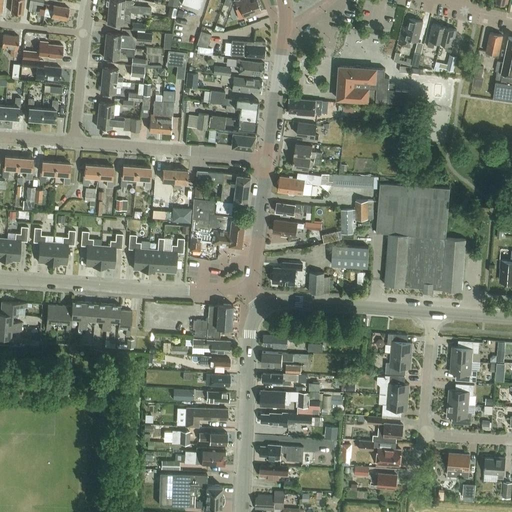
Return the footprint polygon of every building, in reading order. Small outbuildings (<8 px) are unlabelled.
[(23,13),(24,0),(12,0),(11,12),(23,13)] [(29,0),(28,11),(31,11),(32,3),(42,5),(43,0),(29,0)] [(109,0),(108,10),(130,12),(131,7),(124,7),(125,0),(109,0)] [(182,0),(182,3),(198,9),(201,0),(182,0)] [(243,17),(260,12),(256,0),(255,0),(250,2),(249,0),(239,0),(234,2),(236,8),(240,7),(243,17)] [(45,10),(44,15),(51,17),(67,19),(69,7),(53,5),(46,4),(45,10)] [(175,16),(177,8),(169,6),(168,14),(175,16)] [(130,22),(130,12),(108,10),(107,23),(123,24),(123,21),(130,22)] [(239,18),(228,22),(231,28),(241,25),(239,18)] [(419,42),(423,21),(409,18),(407,27),(402,26),(398,43),(411,46),(412,40),(417,41),(419,42)] [(433,24),(428,45),(434,47),(435,42),(441,43),(445,27),(433,24)] [(445,27),(441,43),(447,44),(445,50),(451,51),(457,30),(445,27)] [(201,30),(197,44),(207,47),(211,34),(201,30)] [(137,31),(136,39),(151,40),(151,32),(137,31)] [(122,34),(122,33),(106,32),(105,45),(120,46),(135,48),(135,42),(129,35),(122,34)] [(490,32),(486,51),(494,53),(493,56),(499,57),(499,54),(503,35),(490,32)] [(18,47),(19,35),(3,34),(2,46),(11,47),(10,55),(17,56),(17,47),(18,47)] [(511,73),(511,36),(509,36),(504,62),(498,61),(496,71),(498,71),(511,73)] [(232,39),(231,54),(264,57),(265,41),(254,40),(254,41),(232,39)] [(48,43),(48,41),(40,40),(39,51),(38,54),(62,57),(63,45),(48,43)] [(135,48),(120,46),(105,45),(104,57),(119,58),(120,51),(126,51),(125,55),(134,56),(135,48)] [(38,54),(39,51),(23,49),(22,57),(38,59),(38,54)] [(168,50),(166,64),(185,66),(187,52),(168,50)] [(418,66),(421,53),(415,52),(411,64),(418,66)] [(454,70),(457,56),(450,54),(447,68),(454,70)] [(21,65),(34,67),(35,59),(22,58),(21,65)] [(237,59),(236,66),(240,67),(239,73),(251,74),(252,72),(263,74),(264,62),(237,59)] [(436,61),(434,70),(442,71),(443,67),(440,66),(441,62),(436,61)] [(60,79),(61,67),(37,64),(36,78),(44,79),(44,77),(51,78),(51,80),(58,80),(58,78),(60,79)] [(144,77),(145,65),(132,64),(130,75),(144,77)] [(230,74),(231,66),(214,64),(213,72),(230,74)] [(476,64),(474,75),(482,77),(484,66),(476,64)] [(389,82),(389,77),(385,76),(386,68),(340,65),(337,98),(409,103),(410,89),(396,88),(397,82),(389,82)] [(123,77),(118,76),(118,68),(103,67),(102,79),(117,81),(122,81),(123,77)] [(187,70),(185,85),(195,86),(197,72),(187,70)] [(511,73),(498,71),(494,97),(511,99),(511,73)] [(474,75),(472,84),(482,86),(484,78),(481,77),(474,75)] [(261,91),(262,79),(238,76),(238,77),(233,76),(232,89),(249,91),(249,90),(261,91)] [(122,81),(117,81),(102,79),(100,91),(116,93),(117,86),(122,86),(122,81)] [(224,97),(225,91),(211,89),(209,101),(227,104),(257,107),(258,99),(241,97),(237,97),(237,98),(224,97)] [(143,93),(138,93),(128,92),(128,99),(142,101),(143,94),(143,93)] [(5,105),(5,117),(18,118),(19,106),(20,106),(21,97),(15,96),(15,106),(5,105)] [(28,97),(28,106),(29,106),(28,118),(41,119),(43,108),(33,107),(34,98),(28,97)] [(290,98),(289,112),(300,113),(300,114),(315,115),(315,112),(322,113),(322,112),(327,113),(328,101),(323,101),(323,100),(316,100),(290,98)] [(43,108),(41,119),(55,120),(56,109),(57,109),(58,100),(53,99),(52,108),(43,108)] [(161,114),(162,106),(162,100),(154,100),(153,113),(150,113),(149,130),(160,131),(161,114)] [(161,114),(160,131),(171,132),(172,115),(169,115),(170,101),(162,100),(162,106),(161,114)] [(98,114),(114,115),(115,102),(100,101),(98,114)] [(256,119),(257,107),(227,104),(226,109),(240,111),(239,117),(256,119)] [(208,113),(198,112),(196,127),(206,129),(208,113)] [(124,116),(114,115),(98,114),(97,126),(112,127),(113,124),(123,125),(124,116)] [(256,119),(239,117),(211,114),(210,125),(224,127),(224,122),(238,124),(238,127),(256,129),(257,120),(256,119)] [(140,118),(136,117),(130,117),(129,123),(131,123),(131,129),(139,130),(140,118)] [(318,141),(319,135),(316,134),(317,124),(299,121),(297,134),(304,135),(303,139),(318,141)] [(253,148),(255,133),(217,129),(215,141),(237,144),(236,146),(253,148)] [(295,155),(315,157),(316,151),(312,151),(313,145),(296,142),(295,155)] [(4,167),(3,176),(8,177),(9,168),(18,168),(19,156),(5,155),(4,167)] [(314,164),(315,157),(295,155),(293,167),(309,169),(310,163),(314,164)] [(19,156),(18,168),(27,169),(26,178),(31,179),(32,170),(32,169),(33,157),(19,156)] [(41,172),(40,181),(46,181),(46,173),(55,174),(56,161),(42,160),(41,172)] [(56,161),(55,174),(64,174),(63,183),(69,183),(70,175),(69,175),(70,163),(56,161)] [(83,176),(83,184),(88,185),(89,176),(98,177),(99,165),(85,164),(84,176),(83,176)] [(99,165),(98,177),(107,178),(106,186),(112,187),(113,178),(112,178),(113,166),(99,165)] [(121,176),(121,185),(126,186),(127,177),(136,178),(137,166),(123,165),(122,176),(121,176)] [(137,166),(136,178),(145,178),(145,187),(150,187),(151,179),(150,179),(151,166),(137,166)] [(174,181),(175,168),(163,167),(162,180),(174,181)] [(174,187),(177,187),(179,188),(180,181),(187,182),(188,169),(175,168),(174,181),(174,187)] [(196,170),(195,196),(202,196),(204,183),(203,183),(203,180),(223,181),(220,199),(217,199),(215,211),(231,213),(233,202),(246,204),(250,175),(224,172),(196,170)] [(322,175),(308,174),(298,172),(298,178),(281,176),(281,178),(279,179),(279,182),(280,183),(279,190),(290,191),(289,193),(295,194),(295,192),(309,194),(311,183),(321,185),(321,184),(322,175)] [(328,181),(329,174),(322,173),(322,175),(321,184),(332,185),(332,181),(328,181)] [(378,188),(378,177),(329,174),(328,181),(332,181),(332,185),(378,188)] [(381,182),(378,211),(377,232),(389,233),(385,284),(462,290),(466,239),(445,237),(450,188),(381,182)] [(35,201),(36,189),(36,186),(28,186),(27,200),(35,201)] [(95,187),(85,187),(85,199),(94,200),(95,187)] [(213,213),(214,200),(194,197),(192,226),(214,229),(212,242),(227,244),(228,245),(241,246),(244,220),(231,219),(231,215),(213,213)] [(373,210),(373,200),(368,200),(368,199),(356,200),(356,218),(368,218),(368,219),(373,219),(373,210)] [(34,201),(23,200),(23,209),(34,209),(34,201)] [(116,200),(115,210),(121,210),(127,210),(127,200),(122,200),(116,200)] [(295,203),(295,204),(277,202),(276,212),(281,213),(281,215),(290,216),(290,213),(294,214),(295,211),(303,212),(303,210),(311,211),(312,205),(309,205),(295,203)] [(189,221),(190,208),(173,207),(172,220),(189,221)] [(354,233),(353,209),(341,209),(342,233),(354,233)] [(15,211),(9,211),(9,219),(15,219),(15,217),(19,217),(19,212),(15,211)] [(275,224),(274,228),(274,231),(281,232),(280,234),(296,236),(297,226),(304,227),(305,223),(275,219),(275,220),(274,221),(274,222),(275,224)] [(27,241),(28,226),(21,226),(21,233),(16,232),(15,238),(7,238),(6,243),(5,259),(19,260),(21,240),(27,241)] [(52,262),(54,241),(45,240),(46,235),(41,234),(41,227),(34,226),(33,241),(40,242),(38,261),(52,262)] [(511,227),(497,227),(497,237),(502,237),(502,232),(511,231),(511,227)] [(54,241),(52,262),(67,263),(68,244),(74,244),(75,230),(68,229),(68,236),(63,236),(62,242),(54,241)] [(86,265),(100,266),(102,245),(93,244),(93,238),(88,238),(89,230),(82,230),(81,245),(87,245),(86,265)] [(325,242),(340,238),(338,230),(322,234),(325,242)] [(110,245),(102,245),(100,266),(114,267),(115,247),(122,248),(123,233),(116,232),(115,240),(110,239),(110,245)] [(130,233),(128,248),(135,249),(133,268),(148,269),(149,248),(141,247),(141,242),(136,241),(137,234),(130,233)] [(191,235),(190,249),(198,250),(200,250),(201,244),(201,236),(191,235)] [(149,248),(148,269),(162,270),(163,249),(164,237),(158,237),(157,249),(149,248)] [(163,249),(162,270),(175,271),(177,252),(183,252),(184,237),(177,237),(177,244),(172,244),(171,250),(163,249)] [(367,267),(369,246),(333,244),(332,265),(367,267)] [(511,249),(511,250),(511,260),(500,260),(500,267),(501,267),(500,280),(511,280),(511,249)] [(281,284),(295,285),(296,269),(302,269),(303,263),(289,262),(289,268),(280,267),(278,267),(276,267),(274,267),(274,271),(272,273),(272,277),(273,279),(273,282),(281,282),(281,284)] [(311,271),(309,291),(329,293),(330,277),(324,276),(325,272),(311,271)] [(1,301),(0,312),(12,313),(12,314),(17,314),(18,306),(27,307),(27,303),(1,301)] [(72,301),(71,306),(70,317),(71,317),(78,318),(77,327),(82,328),(84,301),(72,301)] [(84,301),(82,328),(86,328),(87,319),(95,319),(96,302),(84,301)] [(96,302),(95,319),(102,320),(101,329),(106,330),(108,303),(96,302)] [(108,303),(106,330),(110,330),(111,320),(118,321),(119,321),(120,309),(120,304),(108,303)] [(48,304),(46,329),(50,329),(51,321),(58,321),(59,305),(48,304)] [(231,328),(233,305),(217,304),(217,305),(209,304),(208,320),(195,319),(194,335),(219,337),(220,327),(231,328)] [(70,331),(71,317),(70,317),(71,306),(59,305),(58,321),(66,322),(65,330),(70,331)] [(118,321),(118,326),(126,326),(125,335),(130,335),(132,310),(120,309),(119,321),(118,321)] [(0,312),(0,324),(21,326),(22,322),(11,321),(12,314),(12,313),(0,312)] [(0,324),(0,336),(10,337),(11,330),(21,331),(21,326),(0,324)] [(391,353),(412,355),(413,342),(407,341),(407,334),(389,333),(388,344),(392,344),(391,353)] [(273,346),(273,348),(287,349),(287,335),(263,334),(263,345),(273,346)] [(229,352),(230,340),(192,338),(192,346),(206,346),(206,344),(211,344),(211,351),(229,352)] [(38,348),(39,340),(25,339),(24,347),(38,348)] [(451,359),(472,361),(472,360),(480,361),(480,352),(478,352),(479,341),(459,340),(459,347),(452,346),(451,359)] [(323,352),(323,344),(309,343),(308,351),(323,352)] [(186,346),(170,345),(170,352),(170,353),(185,354),(186,346)] [(262,351),(262,364),(273,365),(282,366),(282,360),(293,361),(294,353),(283,353),(262,351)] [(411,368),(412,355),(391,353),(391,362),(386,362),(385,373),(405,374),(406,367),(411,368)] [(164,363),(165,354),(152,354),(152,362),(164,363)] [(200,355),(200,361),(210,362),(210,366),(214,367),(214,369),(223,369),(223,367),(229,367),(229,357),(210,356),(200,355)] [(471,370),(472,361),(451,359),(450,372),(457,373),(456,380),(476,381),(477,370),(471,370)] [(504,372),(505,363),(497,362),(496,372),(504,372)] [(285,372),(301,373),(301,365),(286,365),(285,372)] [(229,385),(229,374),(205,372),(205,376),(209,376),(209,384),(229,385)] [(298,380),(299,373),(286,373),(286,374),(271,373),(271,374),(263,373),(262,382),(275,382),(275,384),(283,385),(283,379),(286,380),(286,379),(298,380)] [(388,395),(408,396),(409,384),(404,383),(405,376),(385,375),(385,377),(378,376),(377,382),(380,385),(389,386),(388,395)] [(448,402),(468,404),(469,395),(473,395),(474,384),(456,383),(455,390),(449,389),(448,402)] [(205,390),(173,388),(173,398),(193,399),(193,395),(207,396),(206,400),(218,401),(218,400),(229,401),(229,392),(207,390),(207,391),(205,391),(205,390)] [(262,390),(261,405),(285,407),(285,402),(291,402),(291,400),(299,401),(298,406),(298,412),(320,414),(321,392),(286,391),(262,390)] [(407,409),(408,397),(388,395),(387,404),(383,404),(382,415),(401,416),(401,409),(407,409)] [(476,404),(468,404),(448,402),(447,415),(453,415),(452,423),(471,424),(472,413),(475,413),(476,404)] [(187,406),(186,425),(199,425),(199,418),(227,419),(227,408),(187,406)] [(262,413),(262,422),(272,423),(272,424),(272,426),(278,426),(278,424),(283,424),(283,426),(295,427),(295,421),(312,422),(312,414),(288,412),(288,413),(283,412),(283,413),(270,413),(270,414),(262,413)] [(403,424),(382,423),(379,422),(378,435),(373,434),(373,440),(397,442),(397,437),(402,437),(403,424)] [(189,442),(189,431),(173,430),(172,442),(189,442)] [(226,442),(227,432),(210,431),(210,432),(199,432),(199,439),(210,439),(209,441),(226,442)] [(373,450),(374,441),(360,440),(359,449),(373,450)] [(343,456),(342,464),(350,464),(351,456),(348,456),(349,444),(343,443),(343,456)] [(282,445),(268,444),(268,446),(261,445),(260,456),(267,456),(267,458),(281,459),(281,452),(287,452),(286,460),(303,461),(304,446),(282,445)] [(202,455),(225,456),(225,454),(226,453),(226,451),(225,450),(225,448),(202,446),(202,447),(197,447),(196,451),(196,453),(199,453),(199,455),(202,456),(202,455)] [(377,465),(386,466),(386,464),(400,465),(402,449),(378,447),(377,465)] [(196,453),(196,451),(186,450),(185,462),(187,462),(196,463),(196,462),(201,463),(218,464),(223,465),(225,463),(225,459),(225,458),(225,456),(202,455),(202,456),(199,455),(199,453),(196,453)] [(448,468),(447,476),(460,477),(461,469),(469,470),(470,454),(449,453),(448,468)] [(504,478),(505,457),(499,456),(499,458),(485,457),(484,472),(498,473),(498,478),(504,478)] [(179,460),(161,460),(161,468),(179,468),(179,460)] [(266,478),(279,479),(279,475),(288,476),(289,467),(261,465),(260,475),(266,475),(266,478)] [(354,474),(368,475),(368,467),(355,466),(354,474)] [(339,470),(331,472),(332,479),(340,477),(339,470)] [(160,472),(159,504),(203,505),(202,511),(206,511),(206,510),(222,511),(223,485),(207,484),(207,473),(160,472)] [(396,487),(397,474),(379,473),(378,486),(396,487)] [(296,489),(297,482),(284,481),(284,488),(296,489)] [(475,497),(476,484),(464,483),(463,496),(468,496),(475,497)] [(256,497),(255,509),(274,510),(274,505),(283,505),(285,491),(275,490),(275,495),(258,494),(258,497),(256,497)] [(334,494),(331,499),(337,502),(340,498),(334,494)]
